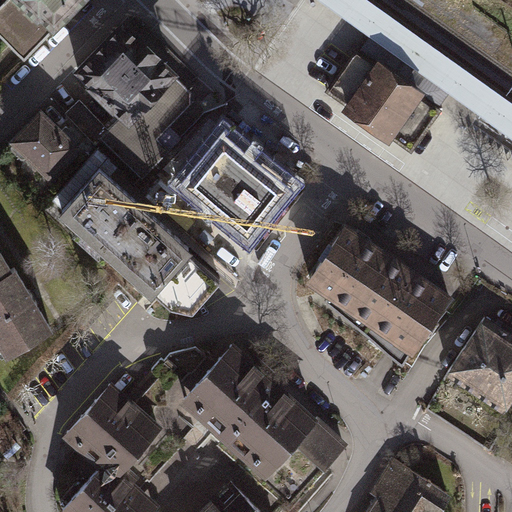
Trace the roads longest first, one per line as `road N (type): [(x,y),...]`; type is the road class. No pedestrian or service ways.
road 1 (residential): [(48,511),(51,421),(126,347),(210,331),(267,297)]
road 2 (residential): [(267,297),(293,343),(349,400),(375,442),(333,511)]
road 3 (residential): [(355,159),(511,267)]
road 4 (residential): [(267,297),(355,159)]
road 5 (residential): [(236,73),(355,159)]
